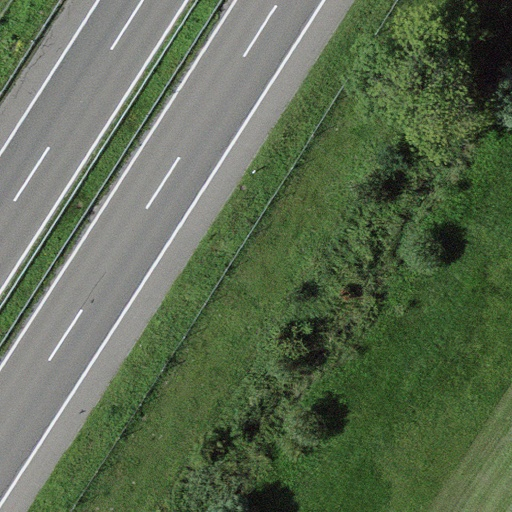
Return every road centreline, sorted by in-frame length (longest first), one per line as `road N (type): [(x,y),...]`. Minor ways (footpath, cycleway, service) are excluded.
road 1 (motorway): [(0,429),(276,0)]
road 2 (motorway): [(139,0),(0,216)]
